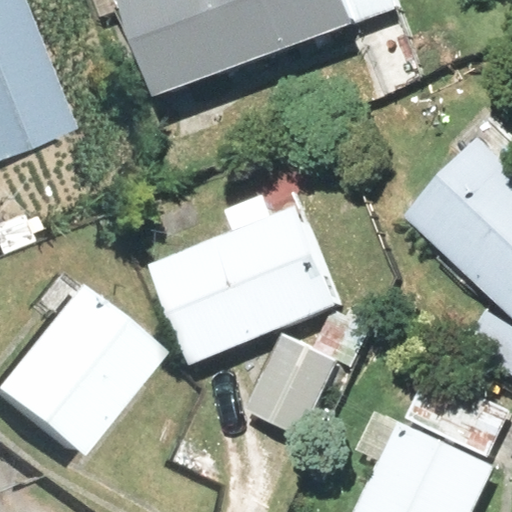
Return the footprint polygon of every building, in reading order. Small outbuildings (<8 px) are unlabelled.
[(21,0),(0,0),(0,157),(73,130),(21,0)] [(143,0),(182,108),(383,38),(369,0),(143,0)] [(511,144),(500,133),(420,216),(511,305),(511,144)] [(163,270),(203,369),(352,309),(312,210),(163,270)] [(0,400),(77,458),(159,352),(74,287),(0,384),(0,400)] [(406,360),(415,341),(358,313),(350,328),(337,322),(322,354),(294,341),(259,415),(310,439),(346,366),(365,375),(378,346),(406,360)] [(511,331),(493,321),(473,357),(511,378),(511,331)] [(494,511),(511,476),(511,471),(413,423),(369,511),(494,511)]
